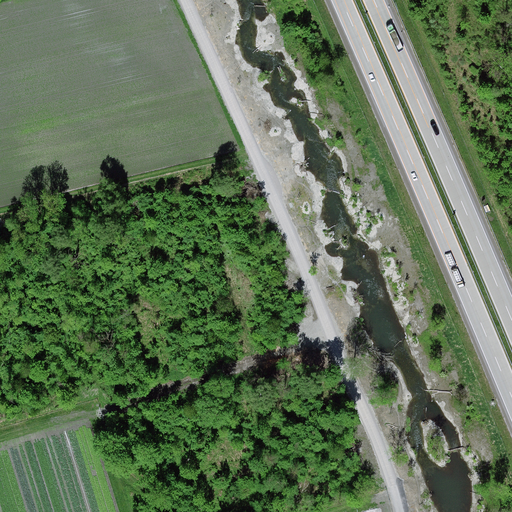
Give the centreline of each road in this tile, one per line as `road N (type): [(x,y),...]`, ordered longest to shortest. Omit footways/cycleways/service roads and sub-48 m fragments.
road 1 (track): [(390,511),(204,41),(178,0)]
road 2 (motorway): [(340,0),(511,402)]
road 3 (motorway): [(511,324),(371,0)]
